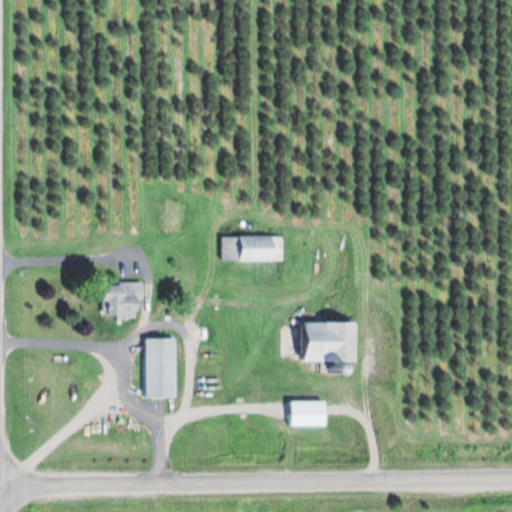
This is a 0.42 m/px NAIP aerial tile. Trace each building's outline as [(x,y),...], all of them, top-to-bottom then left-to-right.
[(178,203),(160,203),(160,233),(178,233),(178,203)] [(217,261),(279,261),(279,237),(217,237),(217,261)] [(94,283),(93,318),(130,319),(130,300),(136,301),(137,284),(94,283)] [(349,323),(293,324),(293,364),(349,363),(349,323)] [(139,398),(170,398),(170,340),(139,340),(139,398)] [(320,402),(282,402),(282,427),(320,427),(320,402)]
